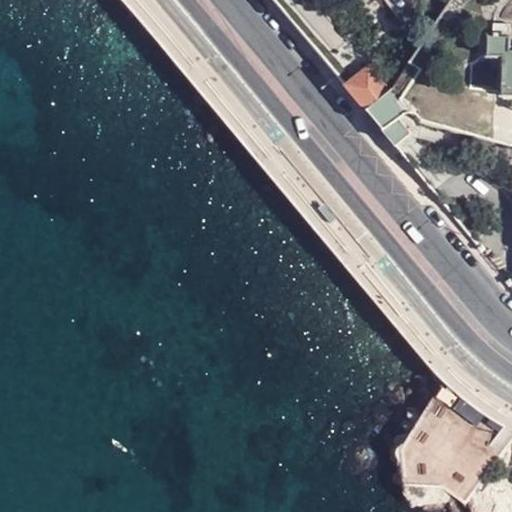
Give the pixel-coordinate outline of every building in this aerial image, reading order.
[(492,35),(509,36),(510,24),(493,23),(492,35)] [(509,50),(509,36),(492,35),(486,35),(486,54),(486,56),(500,57),(501,49),(509,50)] [(511,50),(509,50),(501,49),(500,57),(500,92),(499,95),(511,95),(511,50)] [(500,92),(500,57),(486,56),(486,54),(482,54),(467,63),(469,88),(500,92)] [(344,85),(364,109),(388,90),(367,65),(344,85)] [(364,109),(382,130),(398,118),(409,109),(388,90),(364,109)] [(382,130),(394,145),(410,132),(398,118),(382,130)]
